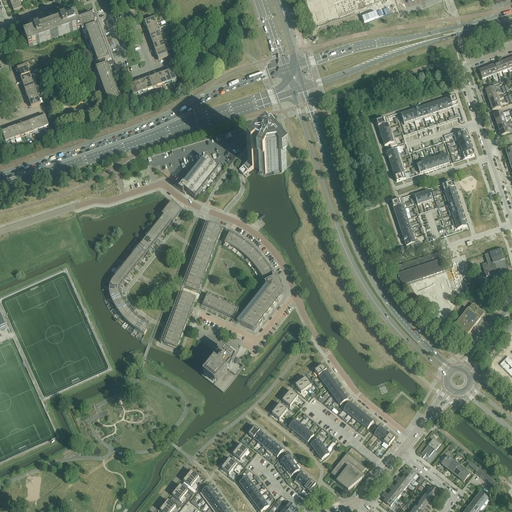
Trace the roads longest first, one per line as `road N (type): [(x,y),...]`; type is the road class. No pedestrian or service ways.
road 1 (secondary): [(291,92),(364,283),(447,375)]
road 2 (secondary): [(453,369),(412,332),(372,278),(303,88)]
road 3 (primary): [(511,12),(296,64)]
road 4 (primary): [(303,88),(511,19)]
road 5 (residential): [(295,293),(360,397),(411,439)]
road 6 (residential): [(155,185),(248,229),(268,246),(295,293)]
road 7 (unclassified): [(0,231),(155,185)]
road 8 (primary): [(16,176),(158,127)]
road 9 (primary): [(284,69),(223,90),(158,127)]
road 10 (primary): [(158,127),(187,126),(291,92)]
road 11 (residential): [(295,293),(257,340),(198,313)]
